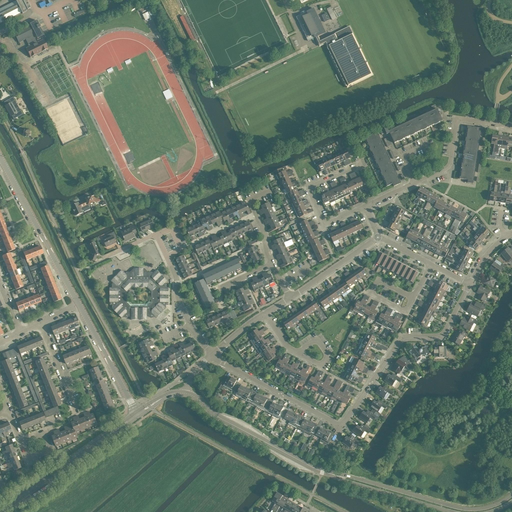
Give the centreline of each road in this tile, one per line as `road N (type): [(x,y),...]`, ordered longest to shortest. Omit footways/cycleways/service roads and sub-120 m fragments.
road 1 (residential): [(212,352),(340,426),(399,338),(442,333),(468,284)]
road 2 (tertiary): [(511,492),(475,508),(321,470)]
road 3 (residential): [(106,256),(156,234),(189,325),(212,352)]
road 4 (tertiary): [(0,511),(136,411)]
road 5 (tertiary): [(77,304),(0,157)]
road 6 (tertiary): [(185,393),(321,470)]
road 7 (residential): [(511,128),(456,118),(447,168),(414,182)]
road 8 (residential): [(365,205),(324,223),(309,189),(359,162)]
road 9 (tertiary): [(321,470),(453,511)]
road 10 (tertiary): [(136,411),(77,304)]
